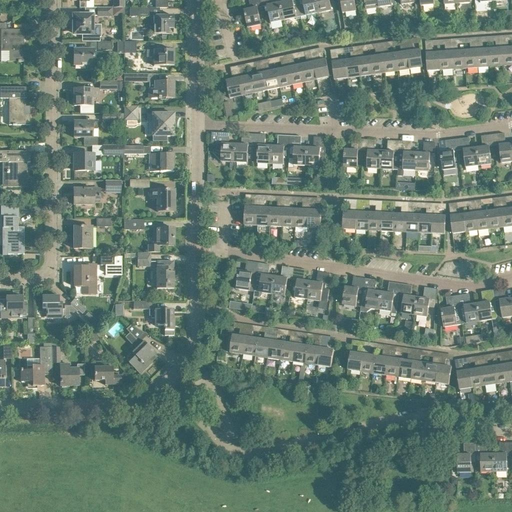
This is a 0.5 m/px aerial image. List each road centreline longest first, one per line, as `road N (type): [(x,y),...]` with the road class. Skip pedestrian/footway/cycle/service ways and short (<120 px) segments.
road 1 (residential): [(164,381),(221,442),(245,454),(422,412),(511,430)]
road 2 (residential): [(0,278),(41,276),(50,264),(51,0)]
road 3 (residential): [(197,249),(469,288),(511,277)]
road 4 (residential): [(511,126),(436,136),(197,125)]
road 5 (residential): [(0,409),(130,406),(164,381)]
road 6 (residential): [(164,381),(197,341),(197,249)]
road 7 (residential): [(197,125),(197,0)]
road 8 (residential): [(197,249),(197,125)]
